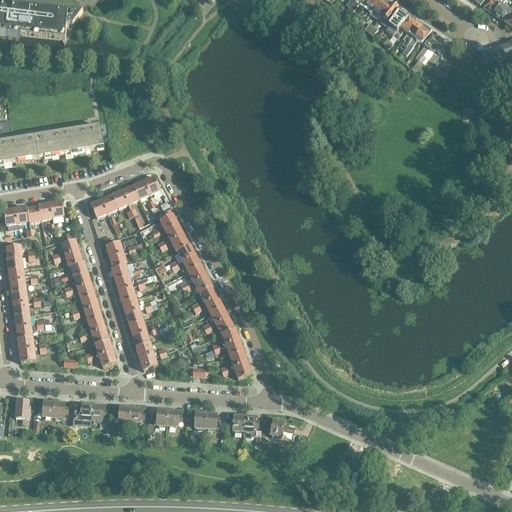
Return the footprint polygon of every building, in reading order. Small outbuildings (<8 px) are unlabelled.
[(354,0),(350,0),(345,7),(348,9),(354,0)] [(360,3),(364,6),(368,0),(354,0),(348,9),(345,14),(349,17),(360,3)] [(368,13),(370,15),(380,0),(368,0),(364,6),(370,10),(368,13)] [(390,4),(384,0),(380,0),(370,15),(369,16),(377,22),(390,4)] [(497,0),(496,1),(494,0),(490,0),(483,9),(492,15),(501,4),(503,2),(500,0),(497,0)] [(0,33),(65,40),(66,28),(68,26),(72,26),(82,12),(0,3),(0,33)] [(389,24),(399,11),(390,4),(377,22),(381,25),(385,21),(389,24)] [(492,15),(502,21),(510,11),(501,4),(492,15)] [(410,18),(399,11),(389,24),(390,24),(388,27),(384,32),(393,37),(410,18)] [(511,29),(511,12),(510,13),(508,16),(510,20),(503,22),(511,29)] [(406,35),(417,23),(410,18),(393,37),(392,38),(395,41),(402,33),(406,35)] [(423,27),(417,23),(406,35),(403,40),(405,41),(401,46),(406,48),(412,40),(423,27)] [(365,32),(369,35),(374,29),(370,26),(365,32)] [(405,58),(416,42),(421,45),(431,33),(423,27),(412,40),(406,48),(403,52),(401,54),(405,58)] [(377,32),(374,29),(369,35),(373,39),(377,32)] [(431,33),(421,45),(425,48),(416,60),(419,62),(428,50),(437,37),(431,33)] [(434,65),(439,58),(441,59),(445,54),(448,56),(455,51),(446,44),(437,37),(428,50),(435,55),(429,62),(434,65)] [(388,42),(383,38),(379,43),(384,47),(388,42)] [(392,45),(388,42),(384,47),(387,50),(392,45)] [(481,52),(487,68),(511,59),(511,48),(510,42),(481,52)] [(424,67),(419,62),(412,71),(417,75),(424,67)] [(376,113),(363,105),(358,114),(370,122),(376,113)] [(0,165),(103,149),(100,128),(0,144),(0,165)] [(144,184),(149,197),(160,192),(154,179),(144,184)] [(133,189),(139,202),(149,197),(144,184),(133,189)] [(139,202),(133,189),(122,193),(128,206),(131,212),(134,210),(132,205),(139,202)] [(128,206),(122,193),(112,198),(118,211),(128,206)] [(118,211),(112,198),(101,202),(107,216),(118,211)] [(107,216),(101,202),(90,207),(96,221),(107,216)] [(164,202),(159,204),(165,216),(170,214),(164,202)] [(50,206),(52,220),(64,218),(62,204),(50,206)] [(52,220),(50,206),(38,208),(39,210),(41,222),(52,220)] [(455,220),(445,209),(437,216),(447,227),(455,220)] [(29,224),(27,211),(26,210),(15,212),(17,226),(29,224)] [(41,222),(39,210),(27,211),(29,224),(29,226),(41,224),(41,222)] [(17,226),(15,212),(3,214),(6,228),(17,226)] [(160,223),(165,234),(178,227),(172,216),(160,223)] [(139,218),(134,220),(139,230),(143,228),(139,218)] [(165,234),(171,244),(183,238),(178,227),(165,234)] [(177,254),(190,248),(189,247),(183,238),(171,244),(176,254),(177,254)] [(61,246),(65,258),(79,254),(75,242),(61,246)] [(123,255),(119,244),(106,248),(109,260),(123,255)] [(8,261),(21,260),(22,259),(21,247),(6,249),(8,261)] [(177,254),(183,265),(195,258),(190,248),(177,254)] [(70,269),(82,265),(79,254),(65,258),(68,269),(70,269)] [(129,254),(123,255),(109,260),(113,271),(125,267),(126,266),(124,260),(130,258),(129,254)] [(183,265),(188,275),(201,269),(195,258),(183,265)] [(7,261),(8,273),(23,271),(21,260),(8,261),(7,261)] [(82,265),(70,269),(73,280),(87,276),(83,264),(82,265)] [(125,267),(113,271),(111,271),(115,283),(129,278),(125,267)] [(188,275),(194,286),(207,279),(201,269),(188,275)] [(8,273),(10,284),(24,282),(23,271),(8,273)] [(91,287),(87,276),(73,280),(77,291),(91,287)] [(115,283),(119,294),(132,289),(129,278),(115,283)] [(207,279),(194,286),(200,296),(212,290),(207,279)] [(26,294),(24,282),(10,284),(12,296),(26,294)] [(77,291),(81,302),(94,298),(91,287),(77,291)] [(136,301),(132,289),(119,294),(122,305),(136,301)] [(200,296),(205,307),(218,300),(212,290),(200,296)] [(12,296),(13,307),(28,305),(26,294),(12,296)] [(98,309),(94,298),(81,302),(84,314),(98,309)] [(218,300),(205,307),(211,317),(223,311),(218,300)] [(122,305),(126,316),(139,312),(136,301),(122,305)] [(13,307),(15,319),(29,317),(28,305),(13,307)] [(98,309),(84,314),(88,325),(102,320),(98,309)] [(211,317),(217,328),(229,321),(223,311),(211,317)] [(143,323),(139,312),(126,316),(129,327),(143,323)] [(15,319),(16,330),(31,328),(29,317),(15,319)] [(102,320),(88,325),(92,336),(105,332),(102,320)] [(221,337),(222,337),(235,332),(229,321),(217,328),(221,337)] [(129,327),(133,338),(146,334),(143,323),(129,327)] [(16,330),(18,342),(32,340),(31,328),(16,330)] [(95,347),(96,347),(109,343),(105,332),(92,336),(95,347)] [(222,337),(226,347),(239,343),(235,332),(222,337)] [(150,345),(146,334),(133,338),(136,350),(150,345)] [(18,342),(19,354),(34,351),(32,340),(18,342)] [(96,347),(99,358),(113,354),(109,343),(96,347)] [(226,347),(230,359),(243,354),(239,343),(226,347)] [(136,350),(140,361),(153,356),(150,345),(136,350)] [(35,363),(34,351),(19,354),(21,365),(35,363)] [(117,366),(113,354),(99,358),(103,370),(117,366)] [(230,359),(234,370),(247,365),(243,354),(230,359)] [(157,368),(153,356),(140,361),(144,372),(157,368)] [(251,376),(247,365),(234,370),(238,381),(251,376)] [(10,414),(16,414),(15,420),(22,421),(22,424),(22,426),(28,426),(29,413),(28,412),(28,403),(16,402),(16,408),(10,408),(10,414)] [(42,406),(39,406),(38,414),(42,414),(41,419),(52,420),(53,404),(42,403),(42,406)] [(64,405),(53,404),(52,420),(63,421),(63,416),(67,416),(68,408),(64,408),(64,405)] [(91,423),(91,407),(81,406),(81,409),(77,409),(76,416),(80,417),(80,422),(91,423)] [(91,407),(91,423),(101,423),(102,418),(105,418),(106,410),(102,410),(102,407),(91,407)] [(129,425),(130,409),(119,409),(118,411),(115,411),(115,419),(118,419),(118,425),(129,425)] [(130,409),(129,425),(140,426),(140,421),(144,421),(144,413),(141,413),(141,410),(130,409)] [(167,428),(168,412),(158,411),(158,414),(154,414),(154,422),(157,422),(157,427),(167,428)] [(168,412),(167,428),(178,429),(178,424),(181,424),(182,416),(179,416),(179,413),(168,412)] [(205,431),(206,415),(196,414),(195,417),(192,416),(191,424),(195,425),(195,430),(205,431)] [(217,416),(206,415),(205,431),(216,432),(217,426),(221,427),(220,419),(217,418),(217,416)] [(243,433),(244,418),(233,417),(233,419),(230,419),(230,427),(233,427),(233,433),(243,433)] [(244,418),(243,433),(254,434),(255,429),(258,429),(258,421),(255,421),(255,418),(244,418)] [(269,423),(268,431),(272,431),(270,437),(282,439),(283,432),(294,434),(295,428),(284,426),(285,424),(273,422),(273,423),(269,423)]
